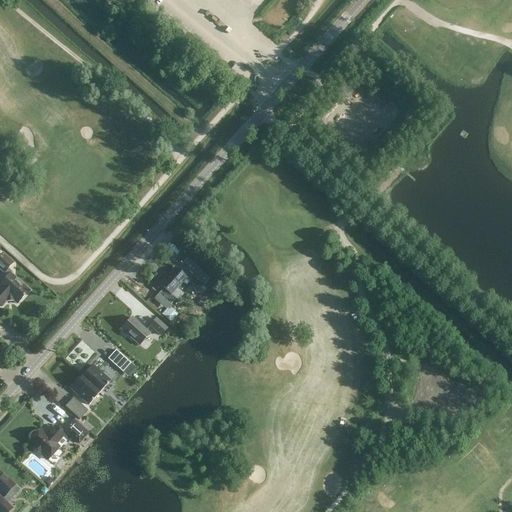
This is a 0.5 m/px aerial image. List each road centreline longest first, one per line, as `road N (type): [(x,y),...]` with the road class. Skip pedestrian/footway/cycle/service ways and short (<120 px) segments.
road 1 (tertiary): [(0,403),(361,0)]
road 2 (track): [(397,166),(339,225),(357,260),(358,282)]
